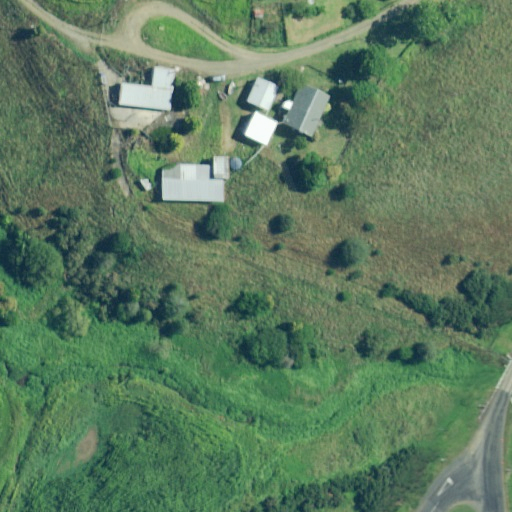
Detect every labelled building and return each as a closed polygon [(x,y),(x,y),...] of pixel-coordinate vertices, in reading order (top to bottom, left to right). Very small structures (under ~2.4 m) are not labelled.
[(170,71),(150,69),(148,87),(116,84),(114,105),(166,110),(170,71)] [(275,87),(255,78),(244,102),(264,111),(275,87)] [(298,80),(290,99),(284,97),(279,107),(285,110),(278,125),(307,138),(327,93),(298,80)] [(273,122),(252,112),(240,135),(262,146),(273,122)] [(224,180),(225,157),(207,157),(207,166),(158,165),(156,200),(218,202),(218,179),(224,180)] [(141,176),(134,180),(141,192),(149,187),(141,176)]
